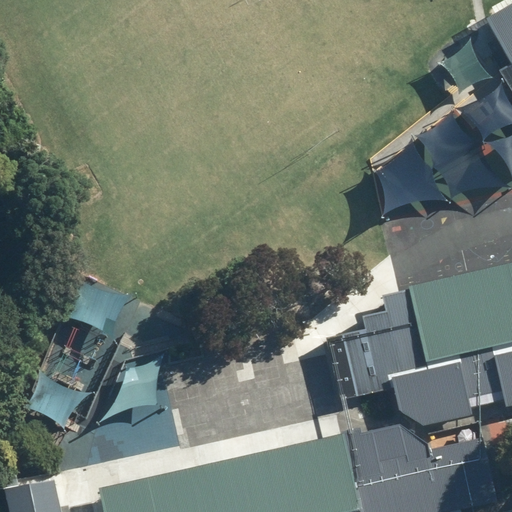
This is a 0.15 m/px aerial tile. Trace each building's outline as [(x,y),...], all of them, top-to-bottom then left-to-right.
[(511,9),(488,22),(511,65),(511,66),(504,71),(511,86),(511,9)] [(511,263),(413,284),(429,359),(495,345),(511,341),(511,263)] [(391,367),(429,359),(413,284),(381,292),(385,311),(364,315),(367,327),(328,336),(342,397),(395,385),(391,367)] [(511,341),(495,345),(507,395),(510,405),(511,404),(511,341)] [(429,359),(391,367),(395,385),(399,411),(423,421),(472,410),(469,399),(507,395),(495,345),(429,359)] [(327,420),(94,481),(102,511),(335,511),(364,504),(365,511),(447,511),(502,498),(480,415),(335,452),(327,420)] [(60,511),(51,475),(5,486),(11,511),(60,511)]
